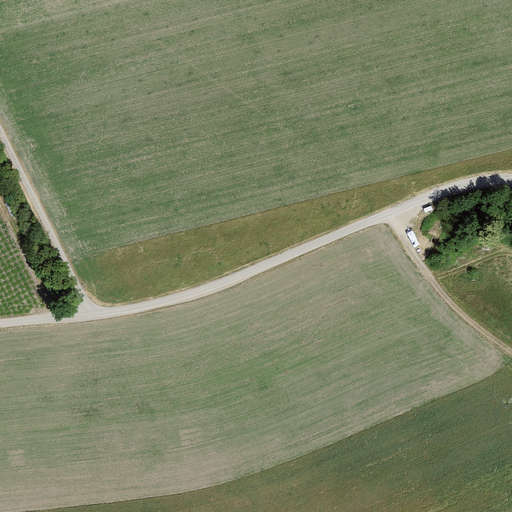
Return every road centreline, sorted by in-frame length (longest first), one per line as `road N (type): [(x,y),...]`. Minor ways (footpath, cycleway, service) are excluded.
road 1 (unclassified): [(0,323),(171,299),(454,188),(511,178)]
road 2 (track): [(0,130),(90,313)]
